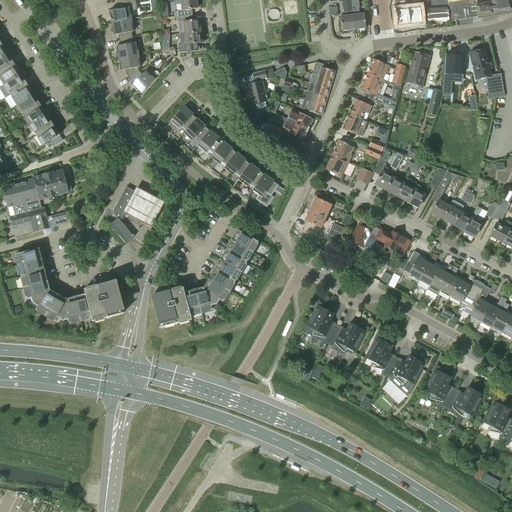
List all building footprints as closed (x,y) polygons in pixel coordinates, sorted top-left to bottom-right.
[(136,0),(118,4),(119,9),(109,11),(110,17),(111,23),(131,19),(130,13),(137,10),(136,0)] [(181,4),(182,10),(173,13),(174,18),(179,17),(179,16),(192,15),(192,9),(198,8),(198,7),(199,6),(199,2),(197,1),(196,0),(173,0),(174,5),(181,4)] [(353,30),(349,0),(338,0),(339,2),(342,2),(344,16),(340,16),(341,31),(353,30)] [(358,0),(349,0),(353,30),(366,29),(364,14),(359,14),(359,8),(358,0)] [(447,0),(424,0),(425,0),(425,11),(426,11),(428,22),(437,22),(437,19),(439,19),(439,20),(448,19),(447,11),(451,11),(450,7),(448,7),(447,0)] [(447,0),(448,7),(450,7),(451,11),(451,21),(511,10),(511,9),(510,0),(447,0)] [(420,8),(407,9),(409,24),(421,23),(420,8)] [(407,9),(395,10),(396,25),(409,24),(407,9)] [(179,16),(179,17),(180,22),(178,22),(179,34),(201,31),(200,27),(202,26),(202,20),(199,20),(199,19),(193,20),(192,15),(179,16)] [(131,19),(111,23),(114,35),(118,35),(120,40),(133,38),(132,32),(134,32),(131,19)] [(179,34),(180,46),(178,46),(179,51),(197,51),(196,44),(202,43),(204,42),(203,35),(201,35),(201,31),(179,34)] [(133,38),(120,40),(121,45),(116,46),(117,52),(118,59),(138,55),(136,43),(134,43),(133,38)] [(501,74),(491,76),(484,50),(469,53),(476,79),(487,77),(489,86),(487,86),(489,99),(505,97),(501,74)] [(422,87),(430,56),(414,52),(406,83),(422,87)] [(0,73),(14,64),(8,54),(0,58),(0,73)] [(138,55),(118,59),(121,71),(125,70),(126,72),(129,77),(139,71),(138,67),(140,67),(138,55)] [(444,75),(442,95),(450,96),(451,81),(452,77),(461,77),(462,75),(463,57),(451,56),(451,58),(446,58),(444,75)] [(373,60),(367,75),(384,82),(385,80),(382,79),(385,72),(388,73),(390,68),(388,67),(388,66),(373,60)] [(312,74),(332,80),(335,71),(324,68),(324,65),(315,62),(312,74)] [(14,64),(0,73),(0,79),(4,85),(21,74),(14,64)] [(397,65),(394,76),(392,83),(400,85),(405,67),(397,65)] [(284,80),(286,73),(284,68),(274,73),(277,78),(284,80)] [(267,79),(274,77),(272,69),(265,71),(267,79)] [(139,71),(129,77),(132,82),(133,84),(132,86),(141,95),(146,90),(155,80),(145,71),(142,74),(139,71)] [(255,81),(266,78),(265,71),(254,74),(255,81)] [(4,85),(0,87),(0,91),(5,99),(27,84),(21,74),(4,85)] [(312,74),(309,83),(330,89),(332,80),(312,74)] [(368,99),(394,109),(396,102),(379,95),(380,94),(378,94),(380,89),(382,90),(385,82),(384,82),(367,75),(361,90),(370,93),(368,99)] [(266,98),(267,98),(266,95),(266,96),(262,82),(246,86),(251,105),(267,101),(266,98)] [(309,83),(306,92),(327,98),(330,89),(309,83)] [(27,84),(5,99),(4,99),(11,109),(17,105),(34,94),(27,84)] [(290,87),(283,85),(281,91),(288,93),(290,87)] [(433,89),(427,115),(435,117),(441,91),(433,89)] [(327,98),(306,92),(304,100),(324,106),(327,98)] [(34,94),(17,105),(23,115),(40,105),(34,94)] [(324,106),(304,100),(301,109),(321,116),(324,106)] [(274,101),(270,111),(274,113),(279,103),(274,101)] [(356,101),(350,115),(361,120),(364,113),(368,114),(371,107),(356,101)] [(40,105),(23,115),(30,126),(46,115),(40,105)] [(196,120),(192,116),(193,115),(184,107),(170,122),(177,128),(171,134),(178,141),(184,134),(183,134),(196,120)] [(292,110),(287,120),(308,130),(313,121),(292,110)] [(46,115),(30,126),(36,136),(53,125),(46,115)] [(361,120),(350,115),(344,130),(361,137),(367,122),(361,120)] [(283,122),(280,128),(270,123),(266,131),(279,137),(283,130),(303,140),(308,130),(287,120),(284,118),(282,122),(283,122)] [(197,119),(196,120),(183,134),(184,134),(190,140),(183,146),(192,154),(197,147),(197,146),(209,132),(205,128),(206,127),(197,119)] [(60,135),(53,125),(36,136),(43,146),(60,135)] [(388,131),(378,127),(375,133),(385,137),(388,131)] [(209,131),(209,132),(197,146),(197,147),(204,152),(198,159),(205,165),(211,158),(210,158),(222,143),(218,139),(219,138),(209,131)] [(369,147),(381,152),(384,145),(372,140),(369,147)] [(339,141),(332,156),(348,163),(352,156),(350,155),(353,148),(339,141)] [(223,142),(222,143),(210,158),(211,158),(217,163),(211,170),(218,176),(224,169),(236,154),(232,150),(223,142)] [(378,160),(381,153),(368,147),(365,154),(378,160)] [(383,152),(378,162),(384,165),(389,155),(383,152)] [(236,153),(236,154),(224,169),(230,174),(225,181),(233,188),(239,181),(238,181),(249,165),(245,162),(246,161),(236,153)] [(384,167),(375,185),(386,191),(393,177),(395,173),(396,170),(403,156),(397,153),(390,166),(393,168),(391,171),(384,167)] [(0,157),(0,169),(1,171),(7,169),(10,167),(3,155),(0,157)] [(348,163),(332,156),(325,170),(341,178),(348,163)] [(410,172),(413,164),(409,162),(405,169),(410,172)] [(250,164),(249,165),(238,181),(239,181),(245,185),(240,193),(247,198),(253,191),(252,191),(263,175),(259,172),(260,171),(250,164)] [(413,164),(410,172),(414,174),(418,167),(413,164)] [(361,169),(356,180),(367,185),(372,174),(361,169)] [(439,169),(429,187),(435,190),(444,172),(439,169)] [(44,175),(34,178),(38,192),(29,194),(31,201),(26,203),(33,232),(70,222),(68,212),(47,218),(44,208),(42,209),(39,200),(39,199),(39,200),(49,198),(50,199),(55,197),(54,196),(68,193),(68,192),(71,191),(69,183),(66,184),(64,178),(62,171),(53,173),(52,173),(50,172),(45,173),(44,175)] [(447,171),(437,191),(443,194),(453,175),(447,171)] [(264,174),(263,175),(252,191),(253,191),(259,196),(257,199),(267,207),(273,198),(271,196),(278,186),(273,182),(274,181),(264,174)] [(403,183),(393,177),(386,191),(396,197),(403,183)] [(38,192),(34,178),(34,179),(2,187),(8,208),(11,207),(13,217),(10,217),(16,237),(33,232),(26,203),(31,201),(29,194),(38,192)] [(406,178),(403,183),(396,197),(407,202),(417,184),(406,178)] [(421,187),(417,184),(407,202),(418,208),(425,195),(418,191),(421,187)] [(114,215),(115,216),(117,219),(114,222),(110,225),(126,244),(130,240),(134,237),(121,222),(136,193),(126,187),(114,210),(114,211),(114,212),(114,213),(114,214),(114,215)] [(498,205),(491,219),(492,219),(492,218),(501,222),(511,200),(511,190),(508,188),(499,205),(498,205)] [(466,202),(470,195),(469,195),(471,191),(467,189),(465,193),(464,193),(461,200),(466,202)] [(134,190),(121,215),(142,226),(149,229),(162,205),(149,198),(134,190)] [(470,195),(466,202),(470,205),(474,198),(473,197),(474,195),(471,193),(470,196),(470,195)] [(311,210),(326,217),(331,205),(333,201),(324,197),(322,201),(316,198),(311,210)] [(443,220),(450,206),(439,200),(431,214),(443,220)] [(491,219),(498,205),(493,202),(492,205),(491,204),(485,216),(491,219)] [(450,206),(443,220),(454,226),(461,212),(450,206)] [(473,237),(475,237),(482,224),(481,223),(484,219),(479,216),(482,210),(477,207),(471,218),(464,231),(468,233),(467,235),(473,238),(473,237)] [(326,217),(311,210),(306,221),(312,224),(307,234),(320,240),(324,230),(321,228),(326,217)] [(471,218),(461,212),(454,226),(464,231),(471,218)] [(346,214),(341,224),(347,227),(352,217),(346,214)] [(506,220),(503,227),(496,223),(489,236),(501,243),(508,229),(511,223),(506,220)] [(385,244),(384,246),(403,256),(411,241),(392,231),(391,234),(380,228),(379,230),(362,221),(359,226),(358,226),(350,241),(369,251),(376,239),(385,244)] [(508,229),(501,243),(511,248),(511,231),(508,229)] [(237,230),(231,240),(249,250),(254,240),(237,230)] [(231,240),(225,250),(243,260),(247,262),(252,253),(249,250),(231,240)] [(22,265),(42,260),(39,248),(19,254),(22,265)] [(225,250),(220,260),(241,272),(247,262),(243,260),(225,250)] [(404,269),(403,271),(410,274),(419,278),(419,279),(430,260),(425,258),(423,261),(417,257),(419,254),(413,251),(408,262),(404,269)] [(392,258),(387,267),(393,270),(398,261),(392,258)] [(42,260),(22,265),(25,276),(45,271),(42,260)] [(220,260),(214,270),(231,280),(235,282),(241,273),(241,272),(220,260)] [(403,260),(399,267),(404,269),(408,262),(403,260)] [(419,279),(416,285),(427,290),(438,269),(432,266),(434,263),(430,260),(419,279)] [(438,269),(427,290),(437,296),(440,291),(440,290),(453,267),(448,265),(444,272),(438,269)] [(457,269),(453,267),(440,290),(440,291),(441,291),(441,290),(449,295),(449,296),(450,296),(458,280),(453,277),(457,269)] [(214,270),(208,280),(226,290),(231,280),(214,270)] [(45,271),(25,276),(28,287),(47,282),(45,271)] [(381,279),(389,282),(392,274),(384,272),(381,279)] [(394,274),(387,286),(393,289),(394,288),(400,277),(394,274)] [(226,290),(208,280),(204,287),(217,305),(226,290)] [(461,302),(471,283),(467,281),(465,284),(458,280),(450,296),(451,297),(451,296),(460,301),(459,301),(461,302)] [(471,283),(461,302),(467,305),(466,307),(472,311),(474,307),(475,307),(481,297),(485,299),(490,289),(479,284),(480,283),(476,280),(475,281),(473,280),(471,283)] [(47,282),(28,287),(32,304),(50,291),(47,282)] [(113,282),(95,287),(84,290),(85,295),(90,314),(92,322),(122,314),(113,282)] [(204,287),(195,290),(200,309),(201,314),(202,314),(201,313),(212,310),(211,306),(217,305),(204,287)] [(183,288),(164,293),(153,295),(161,324),(162,328),(191,320),(189,312),(184,293),(183,288)] [(195,290),(184,293),(189,312),(200,309),(195,290)] [(58,295),(50,291),(32,304),(47,313),(58,295)] [(65,300),(58,295),(47,313),(62,321),(65,300)] [(90,314),(85,295),(74,298),(79,317),(90,314)] [(475,307),(473,311),(472,311),(470,315),(472,316),(480,320),(480,321),(481,321),(491,302),(485,299),(481,297),(475,307)] [(491,302),(481,321),(482,322),(482,321),(490,326),(491,327),(504,303),(506,300),(501,297),(498,304),(495,305),(491,302)] [(74,298),(65,300),(62,321),(79,317),(74,298)] [(328,344),(337,328),(332,325),(329,321),(333,314),(327,310),(327,309),(318,301),(314,308),(316,309),(306,326),(313,330),(312,335),(324,338),(323,341),(328,344)] [(504,303),(491,327),(492,327),(501,331),(500,332),(501,332),(510,317),(504,313),(505,311),(508,306),(504,303)] [(19,306),(13,308),(16,314),(22,312),(19,306)] [(452,319),(454,313),(444,309),(442,315),(452,319)] [(511,338),(511,336),(511,317),(510,317),(501,332),(502,333),(502,332),(511,337),(510,337),(511,338)] [(342,330),(337,328),(328,344),(332,346),(334,344),(344,353),(347,349),(354,352),(364,335),(365,335),(369,328),(357,325),(357,327),(350,323),(346,330),(342,330)] [(387,376),(396,360),(391,357),(388,353),(392,346),(385,342),(386,341),(377,333),(373,340),(375,341),(365,358),(372,362),(371,367),(383,370),(382,374),(387,376)] [(396,360),(387,376),(390,378),(390,379),(399,388),(407,396),(413,384),(423,367),(424,368),(428,360),(416,358),(415,359),(409,355),(405,362),(400,362),(396,360)] [(445,408),(454,392),(449,389),(447,385),(450,378),(444,374),(445,373),(436,365),(432,372),(434,373),(424,390),(431,394),(429,399),(442,402),(441,405),(445,408)] [(314,371),(312,377),(318,380),(321,375),(314,371)] [(459,394),(454,392),(445,408),(450,410),(452,408),(461,417),(465,413),(472,416),(481,399),(483,400),(487,392),(475,390),(474,391),(468,387),(464,394),(459,394)] [(364,397),(359,407),(365,410),(370,401),(364,397)] [(504,440),(511,425),(511,423),(508,421),(505,417),(509,410),(503,406),(503,405),(494,397),(491,404),(492,405),(482,422),(489,426),(488,431),(500,434),(500,437),(504,440)] [(478,471),(474,478),(479,481),(483,474),(478,471)]
